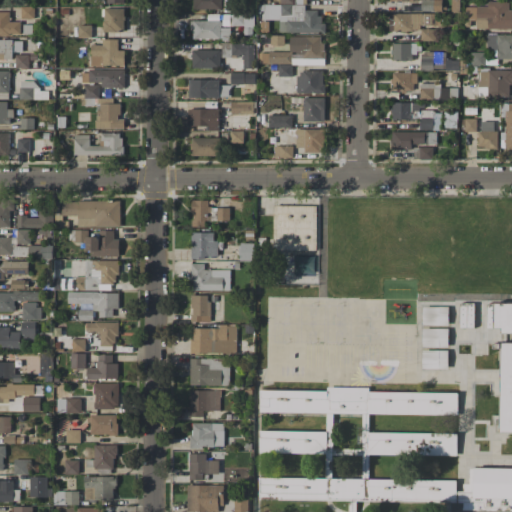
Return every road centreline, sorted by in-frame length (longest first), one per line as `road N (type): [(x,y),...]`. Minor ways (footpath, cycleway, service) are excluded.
road 1 (residential): [(157,0),(156,511)]
road 2 (residential): [(511,177),(0,178)]
road 3 (residential): [(357,0),(353,177)]
